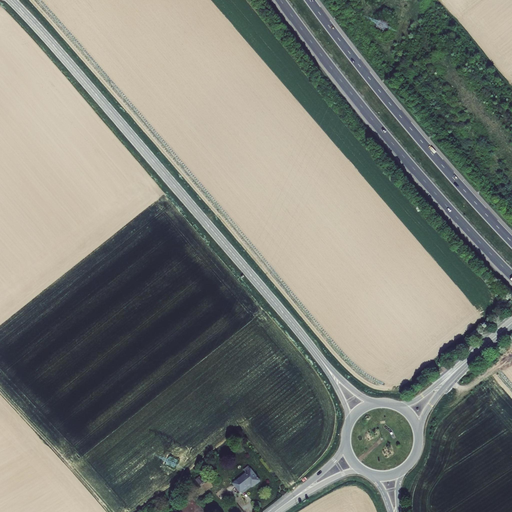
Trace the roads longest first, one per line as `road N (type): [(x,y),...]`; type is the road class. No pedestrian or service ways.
road 1 (secondary): [(317,355),(10,0)]
road 2 (motorway): [(279,0),(398,152),(511,276)]
road 3 (motorway): [(511,242),(308,0)]
road 4 (track): [(0,395),(105,511)]
